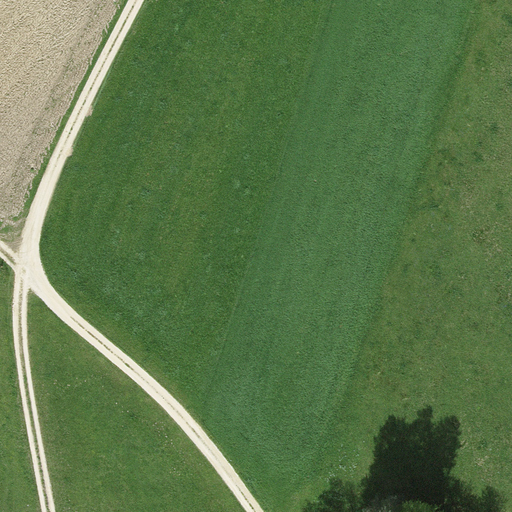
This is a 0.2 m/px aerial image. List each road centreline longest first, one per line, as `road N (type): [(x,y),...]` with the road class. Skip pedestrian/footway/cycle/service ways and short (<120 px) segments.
road 1 (track): [(252,511),(180,411),(22,264)]
road 2 (track): [(138,0),(88,96),(22,264)]
road 3 (track): [(22,264),(20,346),(49,511)]
